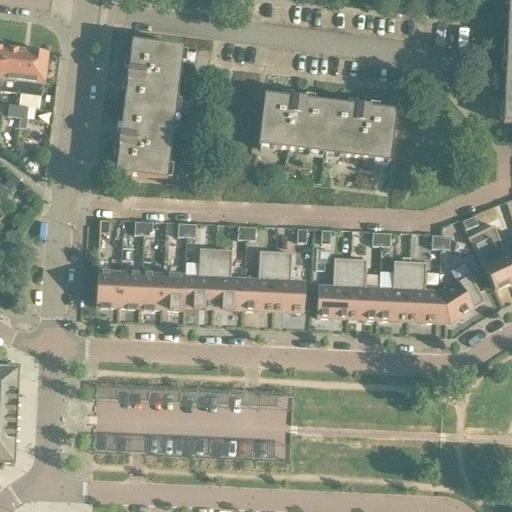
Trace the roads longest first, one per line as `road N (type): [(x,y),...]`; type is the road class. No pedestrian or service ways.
road 1 (residential): [(511,334),(445,366),(49,349)]
road 2 (residential): [(442,511),(45,488)]
road 3 (residential): [(445,57),(84,7)]
road 4 (residential): [(49,349),(84,7)]
road 5 (residential): [(45,488),(49,349)]
